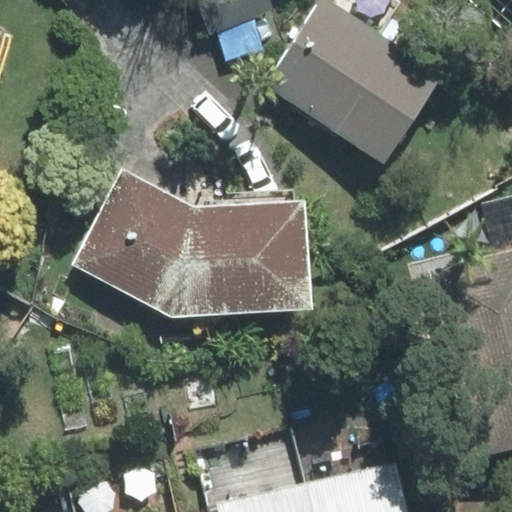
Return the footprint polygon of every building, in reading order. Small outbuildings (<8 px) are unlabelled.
[(198,0),(210,31),(271,9),(267,0),(198,0)] [(384,162),(441,75),(379,34),(396,7),(386,0),(321,0),(266,86),(384,162)] [(511,0),(474,0),(510,31),(511,29),(511,0)] [(122,169),(72,265),(172,318),(312,309),(305,200),(194,207),(122,169)] [(511,249),(429,269),(473,456),(511,446),(511,249)] [(219,511),(313,511),(307,483),(295,427),(193,450),(206,506),(218,504),(219,511)] [(407,511),(396,462),(307,483),(313,511),(407,511)]
